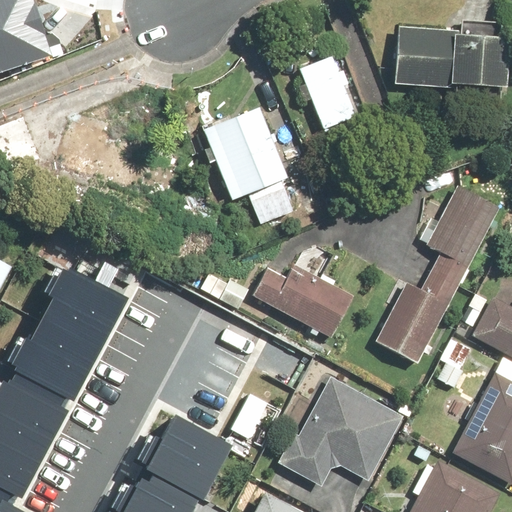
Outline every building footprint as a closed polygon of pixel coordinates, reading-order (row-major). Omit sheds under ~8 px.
[(0,0),(0,71),(52,57),(36,0),(0,0)] [(394,82),(456,86),(511,90),(511,37),(460,34),(398,30),(394,82)] [(342,74),(335,56),(301,70),(326,132),(359,118),(347,87),(353,84),(348,71),(342,74)] [(285,183),(293,180),(267,109),(210,130),(235,201),(250,196),(263,231),(298,219),(285,183)] [(51,166),(27,112),(0,124),(0,146),(16,182),(51,166)] [(193,154),(72,114),(54,169),(174,209),(193,154)] [(503,208),(460,186),(446,213),(439,209),(422,241),(445,253),(425,290),(409,282),(378,341),(421,364),(503,208)] [(0,284),(9,269),(0,263),(0,284)] [(288,276),(271,268),(256,297),(334,337),(354,298),(293,267),(288,276)] [(251,289),(216,270),(204,291),(240,310),(251,289)] [(511,300),(501,294),(477,337),(506,354),(509,355),(511,357),(511,300)] [(511,357),(509,355),(499,374),(454,454),(511,486),(511,357)] [(407,418),(334,378),(301,437),(297,435),(281,464),(326,489),(340,464),(372,482),(407,418)] [(80,423),(3,381),(0,385),(0,450),(50,478),(80,423)] [(492,511),(502,495),(441,462),(437,469),(430,466),(416,492),(422,496),(413,511),(492,511)] [(304,511),(269,493),(258,511),(304,511)]
